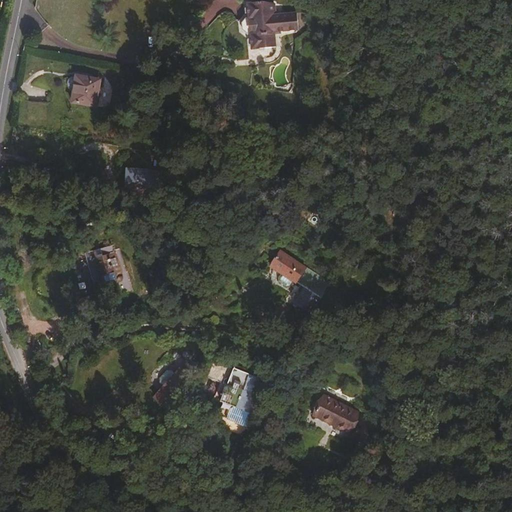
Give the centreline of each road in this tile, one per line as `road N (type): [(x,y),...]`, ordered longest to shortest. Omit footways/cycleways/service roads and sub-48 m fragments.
road 1 (residential): [(0,319),(49,435),(116,487),(177,511)]
road 2 (unknown): [(23,374),(101,333),(205,321),(268,295)]
